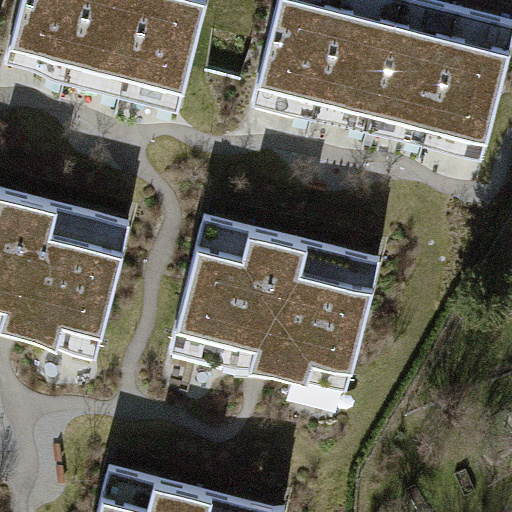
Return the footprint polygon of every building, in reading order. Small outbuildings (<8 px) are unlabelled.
[(23,0),(10,54),(182,98),(207,0),(23,0)] [(279,0),(256,95),(484,151),(511,40),(511,15),(448,0),(279,0)] [(0,322),(97,347),(131,215),(0,182),(0,322)] [(174,339),(347,383),(381,251),(208,207),(174,339)] [(99,511),(283,511),(286,503),(114,459),(99,511)]
